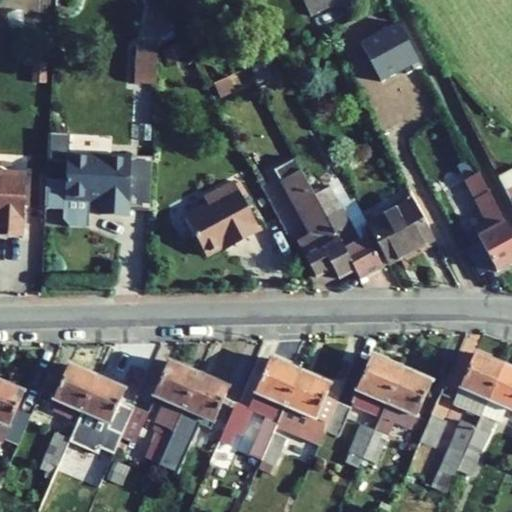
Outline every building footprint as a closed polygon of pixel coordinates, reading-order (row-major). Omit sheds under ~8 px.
[(337,4),(335,0),(303,0),(311,16),(337,4)] [(420,64),(399,25),(362,44),(382,83),(420,64)] [(157,47),(135,46),(134,84),(156,85),(157,47)] [(169,62),(182,55),(177,46),(164,53),(169,62)] [(31,83),(46,84),(47,63),(32,62),(31,83)] [(220,98),(234,91),(228,80),(215,87),(220,98)] [(67,154),(65,200),(89,201),(89,199),(98,199),(98,202),(100,202),(100,216),(128,217),(129,212),(131,157),(67,154)] [(131,157),(129,212),(149,212),(152,159),(131,157)] [(457,167),(465,182),(479,174),(471,159),(457,167)] [(300,171),(294,160),(279,169),(285,179),(300,171)] [(338,279),(354,269),(314,197),(300,171),(285,179),(280,181),(310,235),(296,242),(315,278),(332,268),(338,279)] [(511,172),(499,179),(511,203),(511,172)] [(0,236),(23,238),(26,175),(0,173),(0,236)] [(491,231),(478,237),(481,241),(466,249),(480,275),(494,268),(496,272),(511,263),(511,236),(479,174),(465,182),(491,231)] [(208,206),(185,218),(206,256),(223,247),(233,242),(235,245),(260,231),(234,183),(204,199),(208,206)] [(354,269),(360,280),(383,268),(366,237),(359,241),(330,188),(314,197),(354,269)] [(367,225),(388,265),(434,240),(412,201),(367,225)] [(235,245),(233,242),(223,247),(224,250),(235,245)] [(502,365),(474,353),(452,404),(480,416),(502,365)] [(372,356),(351,404),(379,417),(385,402),(401,368),(372,356)] [(219,440),(226,443),(232,430),(240,435),(251,411),(264,417),(248,454),(261,459),(272,433),(275,426),(299,371),(271,359),(250,407),(236,401),(222,433),(219,440)] [(159,464),(198,374),(170,362),(155,396),(164,400),(154,422),(160,425),(146,458),(159,464)] [(96,378),(68,365),(53,400),(57,401),(81,412),(96,378)] [(511,369),(502,365),(480,416),(475,427),(456,470),(469,476),(493,421),(498,424),(505,408),(511,410),(511,369)] [(385,402),(414,415),(429,380),(401,368),(385,402)] [(336,402),(322,396),(327,383),(299,371),(275,426),(317,445),(323,430),(336,402)] [(222,433),(236,401),(222,395),(226,386),(198,374),(159,464),(171,470),(183,444),(189,447),(202,417),(212,421),(209,427),(222,433)] [(96,378),(81,412),(77,421),(69,439),(54,475),(51,481),(41,505),(43,507),(65,480),(95,418),(108,424),(99,448),(113,454),(120,437),(133,407),(120,401),(125,390),(96,378)] [(0,441),(2,443),(4,438),(17,444),(30,416),(16,409),(23,392),(0,382),(0,441)] [(52,411),(77,421),(81,412),(57,401),(52,411)] [(323,430),(338,437),(351,408),(336,402),(323,430)] [(407,429),(414,415),(385,402),(379,417),(392,423),(407,429)] [(120,437),(134,443),(148,413),(133,407),(120,437)] [(418,442),(434,449),(446,422),(430,415),(418,442)] [(374,463),(392,423),(379,417),(373,430),(361,458),(374,463)] [(462,421),(433,486),(447,492),(456,470),(475,427),(462,421)] [(373,430),(361,425),(349,453),(352,454),(361,458),(373,430)] [(69,439),(55,433),(39,469),(46,472),(54,475),(69,439)] [(261,459),(274,465),(285,439),(272,433),(261,459)] [(352,454),(347,464),(357,468),(361,458),(352,454)] [(256,469),(269,475),(274,465),(261,459),(256,469)] [(46,472),(44,477),(51,481),(54,475),(46,472)] [(381,503),(377,511),(386,511),(389,506),(381,503)]
